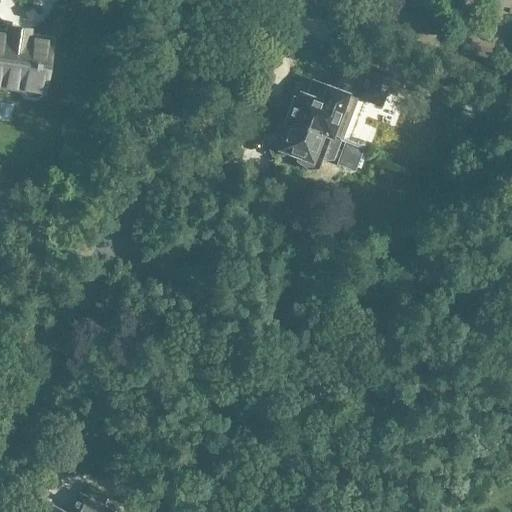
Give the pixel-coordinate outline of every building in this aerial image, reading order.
[(0,84),(23,88),(23,92),(25,96),(35,97),(38,95),(40,91),(44,91),(51,41),(29,38),(29,35),(8,31),(7,34),(0,32),(0,84)] [(286,120),(290,122),(291,122),(292,120),(334,136),(334,135),(343,111),(346,112),(352,97),(381,107),(393,77),(382,72),(364,66),(363,68),(348,62),(337,91),(328,88),(313,83),(308,97),(301,94),(298,101),(294,99),(286,120)] [(291,122),(290,122),(283,140),(279,139),(276,140),(274,146),(277,153),(283,156),(286,153),(287,150),(297,154),(295,161),(307,169),(318,169),(322,160),(332,160),(340,139),(338,136),(334,135),(334,136),(292,120),(291,122)] [(251,215),(272,222),(279,203),(257,196),(251,215)] [(124,487),(118,500),(135,507),(140,494),(124,487)] [(35,511),(98,511),(102,507),(80,494),(69,511),(62,511),(42,500),(35,511)]
